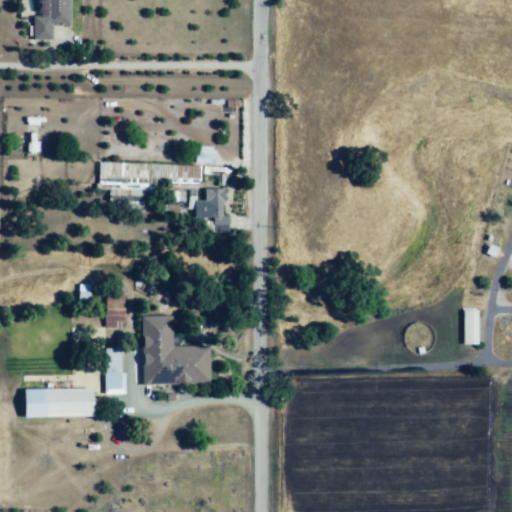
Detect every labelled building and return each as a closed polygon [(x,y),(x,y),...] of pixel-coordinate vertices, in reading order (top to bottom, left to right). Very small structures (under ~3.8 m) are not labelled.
[(71,0),(72,25),(52,25),(52,41),(32,41),(31,16),(41,16),(41,0),(71,0)] [(196,146),(195,163),(218,164),(218,154),(211,154),(212,146),(196,146)] [(96,164),(208,168),(207,185),(95,181),(96,164)] [(223,189),(223,217),(228,217),(228,233),(213,233),(213,217),(194,217),(194,200),(206,200),(206,189),(223,189)] [(105,287),(127,287),(127,325),(105,325),(105,287)] [(477,306),(478,349),(461,350),(460,307),(477,306)] [(142,316),(143,387),(211,385),(210,346),(173,347),(172,315),(142,316)] [(122,347),(122,388),(108,388),(108,347),(122,347)] [(25,419),(25,391),(93,391),(94,418),(25,419)]
